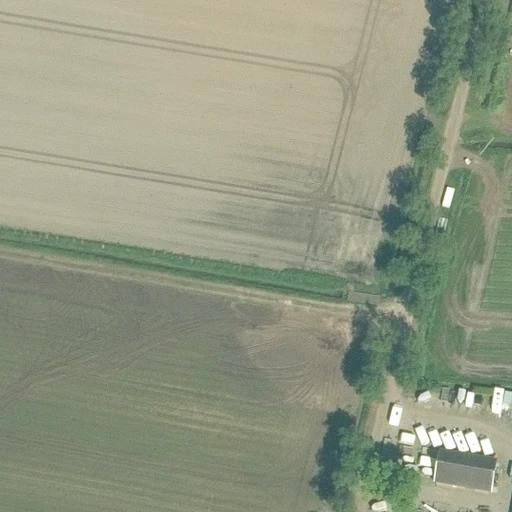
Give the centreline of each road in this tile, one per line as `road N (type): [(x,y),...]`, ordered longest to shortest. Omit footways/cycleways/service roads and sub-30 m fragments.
road 1 (unclassified): [(359,511),(486,0)]
road 2 (track): [(405,326),(0,258)]
